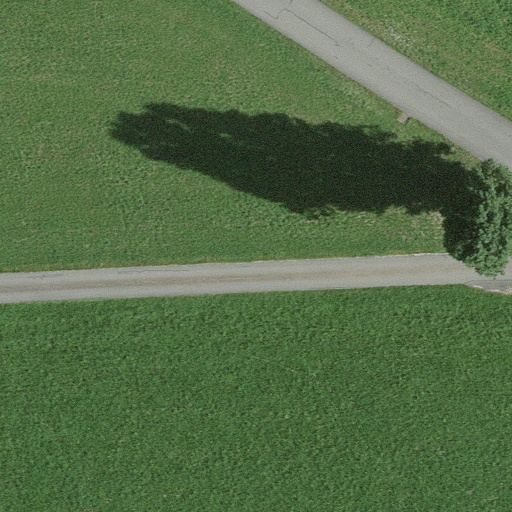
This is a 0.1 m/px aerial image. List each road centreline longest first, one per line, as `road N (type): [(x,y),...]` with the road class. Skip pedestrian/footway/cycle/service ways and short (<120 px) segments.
road 1 (track): [(0,295),(511,264)]
road 2 (unclassified): [(280,0),(511,149)]
